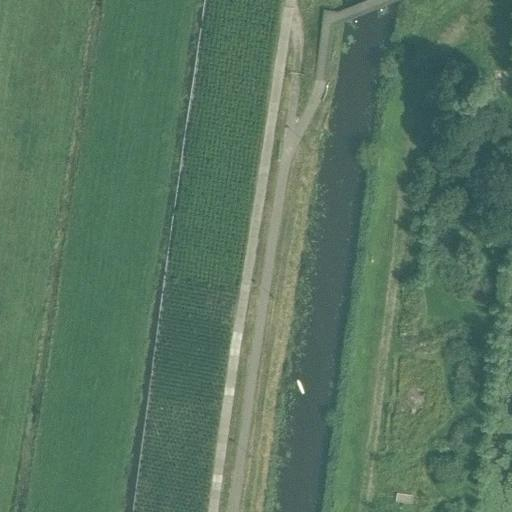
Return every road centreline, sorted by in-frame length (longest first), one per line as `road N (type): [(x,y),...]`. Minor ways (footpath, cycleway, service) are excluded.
road 1 (track): [(214,511),(291,0)]
road 2 (track): [(284,159),(296,74),(294,0)]
